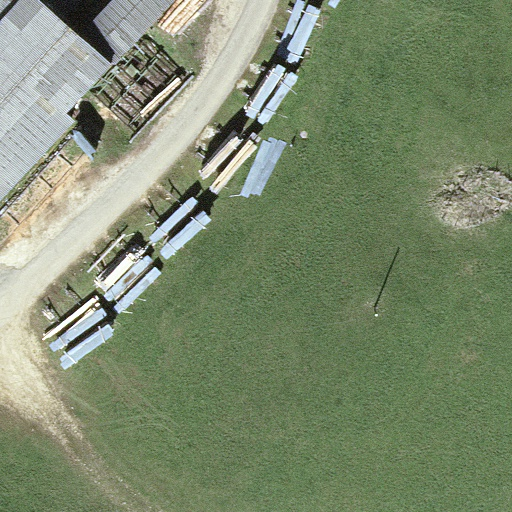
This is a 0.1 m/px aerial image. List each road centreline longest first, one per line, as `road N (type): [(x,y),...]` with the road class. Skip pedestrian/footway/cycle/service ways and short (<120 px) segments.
road 1 (track): [(265,0),(217,99),(112,238),(0,336)]
road 2 (track): [(0,340),(64,444),(121,511)]
